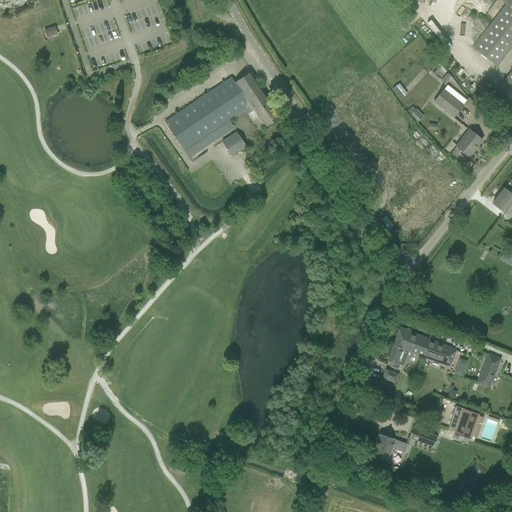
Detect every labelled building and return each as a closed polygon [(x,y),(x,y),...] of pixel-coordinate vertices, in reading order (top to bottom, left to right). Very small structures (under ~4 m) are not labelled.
[(511,0),(508,0),(471,47),(497,67),(511,47),(511,0)] [(55,26),(50,28),(44,30),(46,37),(54,35),(57,34),(55,26)] [(230,76),(163,121),(183,151),(184,150),(229,120),(244,110),(247,114),(252,111),(257,118),(252,121),(253,123),(258,131),(280,117),(250,72),(242,77),(234,82),(230,76)] [(463,105),(455,99),(443,90),(434,101),(453,117),(463,105)] [(358,91),(326,111),(353,156),(386,136),(358,91)] [(415,110),(410,115),(417,122),(422,117),(415,110)] [(469,130),(463,138),(455,147),(460,151),(468,157),(482,140),(469,130)] [(246,146),(240,138),(236,132),(221,142),(231,156),(246,146)] [(445,187),(416,165),(394,194),(400,199),(390,213),(395,217),(390,222),(408,236),(445,187)] [(511,178),(508,183),(511,185),(506,190),(504,189),(492,204),(506,214),(511,205),(511,178)] [(428,339),(418,335),(400,328),(387,361),(392,363),(390,367),(398,370),(400,364),(403,365),(408,351),(422,356),(428,339)] [(455,350),(428,339),(422,356),(449,365),(455,350)] [(487,354),(475,384),(489,389),(500,359),(487,354)] [(458,357),(451,372),(461,376),(467,361),(458,357)] [(382,378),(395,383),(398,374),(386,369),(382,378)] [(450,389),(447,398),(453,400),(457,392),(450,389)] [(400,399),(394,404),(399,410),(405,405),(400,399)] [(455,407),(455,408),(454,407),(452,415),(447,429),(455,432),(454,434),(470,439),(478,414),(455,407)] [(415,422),(413,428),(412,428),(409,438),(433,447),(436,436),(426,433),(428,427),(415,422)] [(395,439),(379,434),(372,455),(374,455),(373,457),(380,459),(380,458),(387,460),(392,448),(404,453),(407,444),(395,440),(395,439)] [(169,471),(183,475),(185,468),(171,464),(169,471)]
